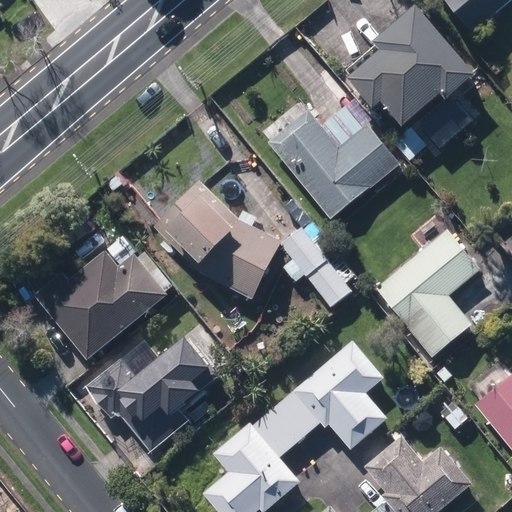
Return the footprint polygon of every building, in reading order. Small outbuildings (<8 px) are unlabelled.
[(445,0),(473,32),(511,0),(445,0)] [(381,100),(403,125),(440,93),(446,99),(476,72),(416,3),(373,40),(380,49),(347,77),(374,107),(381,100)] [(268,143),(332,221),(400,165),(368,125),(340,149),(309,110),(268,143)] [(201,273),(252,300),(283,241),(240,219),(200,180),(155,228),(201,273)] [(283,243),(333,308),(352,292),(303,228),(283,243)] [(378,290),(434,358),(473,325),(449,296),(480,271),(449,232),(378,290)] [(35,296),(87,360),(168,295),(135,254),(119,267),(107,252),(70,281),(63,273),(35,296)] [(278,408),(304,438),(322,422),(327,427),(330,424),(352,450),(388,419),(366,393),(384,377),(354,342),(278,408)] [(178,345),(134,380),(118,362),(85,390),(110,419),(116,415),(148,452),(187,423),(176,409),(192,396),(184,387),(201,373),(178,345)] [(511,376),(476,406),(511,449),(511,376)] [(280,458),(304,438),(278,408),(254,428),(250,424),(215,454),(231,472),(205,494),(219,511),(256,511),(260,508),(263,511),(264,511),(300,482),(280,458)] [(387,502),(373,511),(438,511),(472,484),(442,447),(423,462),(402,437),(366,466),(387,492),(382,496),(387,502)]
